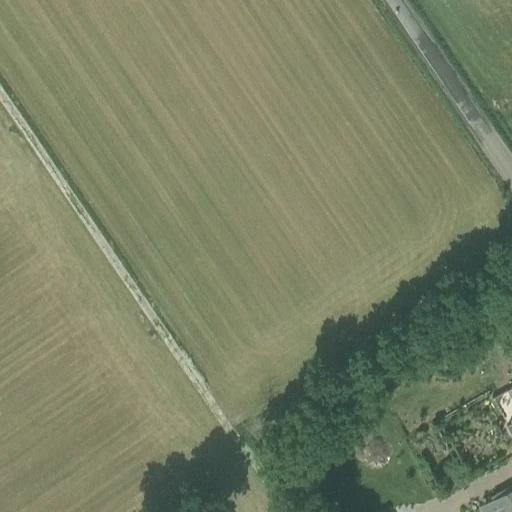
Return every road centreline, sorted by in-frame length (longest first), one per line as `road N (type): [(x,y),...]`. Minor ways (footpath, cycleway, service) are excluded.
road 1 (track): [(0,95),(266,490)]
road 2 (unclassified): [(511,187),(384,0)]
